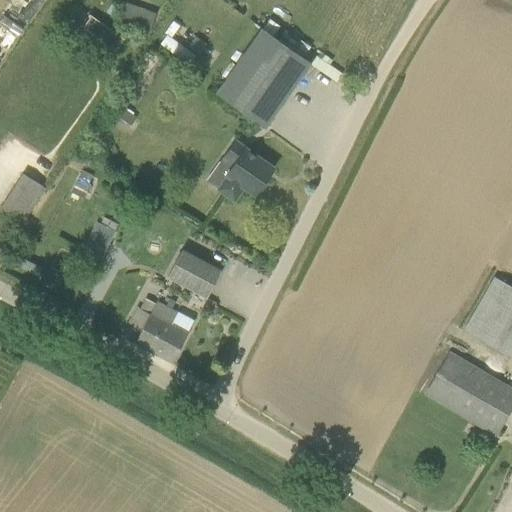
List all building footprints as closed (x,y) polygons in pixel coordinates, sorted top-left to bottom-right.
[(149,36),(156,14),(127,3),(119,25),(149,36)] [(105,13),(110,16),(116,7),(111,4),(105,13)] [(124,39),(89,15),(89,17),(90,18),(83,27),(116,50),(124,39)] [(0,20),(0,54),(16,31),(0,20)] [(265,128),(311,63),(261,28),(215,94),(265,128)] [(188,61),(194,52),(166,34),(160,43),(188,61)] [(133,41),(128,47),(135,52),(139,45),(133,41)] [(127,62),(112,52),(102,67),(116,77),(127,62)] [(122,107),(110,123),(122,132),(133,115),(122,107)] [(264,174),(270,166),(235,141),(225,157),(234,164),(226,175),(228,176),(219,189),(234,200),(243,187),(255,195),(267,177),(264,174)] [(1,209),(0,211),(0,220),(17,231),(43,191),(22,177),(1,209)] [(77,178),(71,193),(84,199),(91,185),(77,178)] [(169,186),(157,189),(161,202),(173,198),(169,186)] [(97,222),(89,238),(83,250),(101,259),(115,231),(100,224),(97,222)] [(182,249),(167,278),(206,298),(221,270),(182,249)] [(461,338),(508,365),(511,358),(511,294),(493,283),(461,338)] [(122,335),(148,349),(158,331),(144,323),(155,304),(155,303),(145,298),(139,308),(137,307),(122,335)] [(158,331),(148,349),(172,362),(187,333),(171,325),(178,312),(156,301),(155,303),(155,304),(144,323),(158,331)] [(511,405),(511,389),(449,353),(425,395),(494,435),(511,405)]
